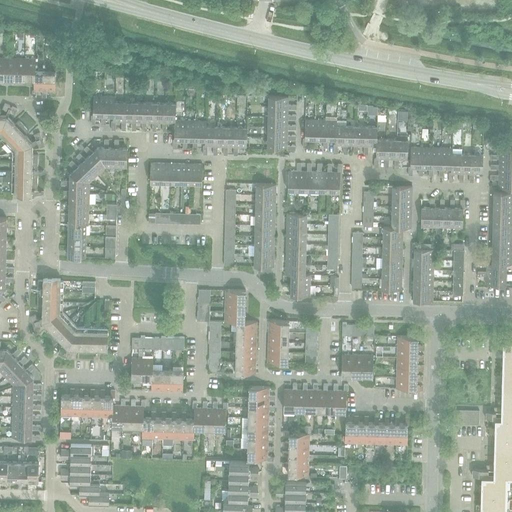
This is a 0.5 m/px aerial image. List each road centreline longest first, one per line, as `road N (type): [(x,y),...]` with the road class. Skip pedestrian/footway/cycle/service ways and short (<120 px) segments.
road 1 (tertiary): [(511,90),(253,37)]
road 2 (residential): [(49,495),(48,361),(23,329),(22,263)]
road 3 (residential): [(433,406),(374,401),(345,378),(279,379)]
road 4 (residential): [(273,301),(281,157),(298,156)]
road 5 (residential): [(140,149),(220,157),(218,229)]
road 6 (residential): [(344,309),(357,159)]
road 7 (tertiary): [(253,37),(111,0)]
road 8 (residential): [(265,511),(277,460),(279,379)]
road 9 (residential): [(406,310),(416,187)]
road 10 (residential): [(468,311),(473,188)]
